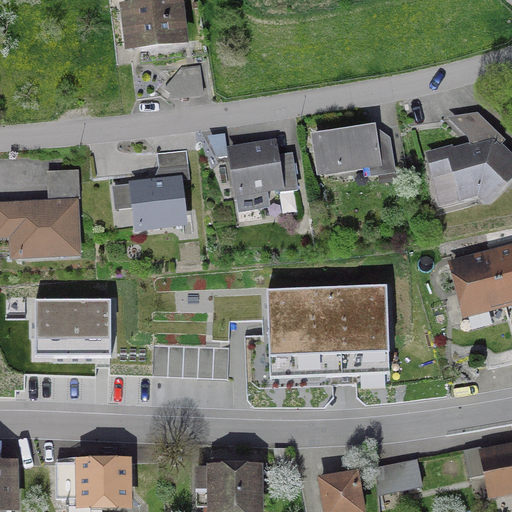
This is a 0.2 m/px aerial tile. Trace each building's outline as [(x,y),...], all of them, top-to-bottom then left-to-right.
[(176,4),(123,10),(127,50),(181,43),(176,4)] [(392,171),(398,170),(392,128),(312,140),(318,173),(374,164),(375,174),(377,174),(377,177),(392,175),(392,171)] [(477,193),(486,201),(511,175),(511,167),(490,145),(451,156),(449,151),(427,156),(432,175),(453,170),(460,197),(477,193)] [(271,147),(229,154),(235,196),(278,189),(271,147)] [(156,170),(186,167),(184,152),(155,155),(156,170)] [(38,207),(0,207),(0,263),(70,262),(68,176),(37,176),(38,207)] [(181,226),(176,183),(131,188),(136,231),(181,226)] [(511,250),(489,257),(502,305),(511,302),(511,250)] [(463,316),(502,305),(489,257),(451,267),(463,316)] [(388,288),(266,296),(271,379),(394,371),(388,288)] [(111,302),(35,302),(34,357),(111,358),(111,302)] [(510,450),(485,455),(489,475),(493,497),(511,493),(511,450),(510,451),(510,450)] [(78,466),(78,467),(63,467),(64,508),(64,511),(88,511),(89,509),(125,508),(124,465),(91,466),(91,458),(79,458),(79,466),(78,466)] [(210,463),(210,472),(195,472),(195,509),(210,509),(210,511),(255,511),(255,471),(223,471),(223,463),(210,463)] [(0,510),(12,511),(12,467),(0,467),(0,510)] [(392,494),(386,469),(375,471),(376,497),(392,494)] [(340,511),(351,510),(359,509),(353,477),(319,483),(323,511),(340,511)]
